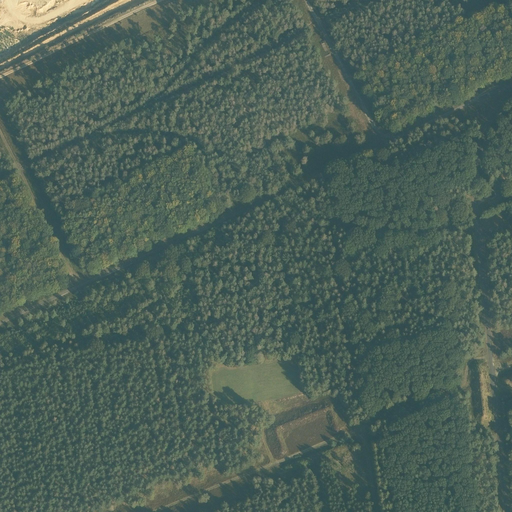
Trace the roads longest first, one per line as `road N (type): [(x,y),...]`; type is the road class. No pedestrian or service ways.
road 1 (track): [(511,87),(0,323)]
road 2 (track): [(511,95),(486,131),(474,193),(506,511)]
road 3 (track): [(151,511),(366,425),(380,511)]
road 4 (track): [(153,0),(0,71)]
road 5 (track): [(303,0),(380,147)]
road 6 (track): [(491,362),(471,361),(462,386),(366,425)]
